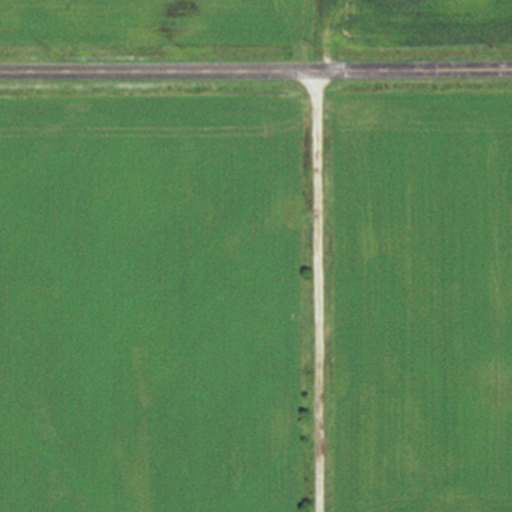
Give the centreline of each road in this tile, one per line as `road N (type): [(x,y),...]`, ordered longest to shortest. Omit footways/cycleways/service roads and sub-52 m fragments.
road 1 (tertiary): [(511,69),(0,72)]
road 2 (residential): [(317,511),(315,72)]
